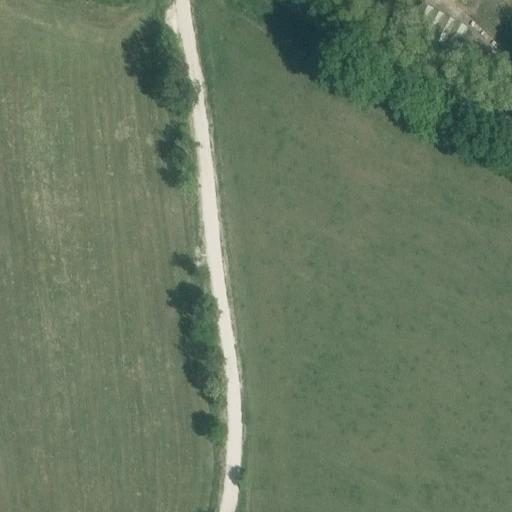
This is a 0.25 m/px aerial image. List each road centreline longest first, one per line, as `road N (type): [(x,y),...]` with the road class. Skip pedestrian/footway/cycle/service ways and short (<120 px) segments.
road 1 (track): [(225,511),(230,492),(199,132),(180,0)]
road 2 (unclassified): [(511,123),(293,0)]
